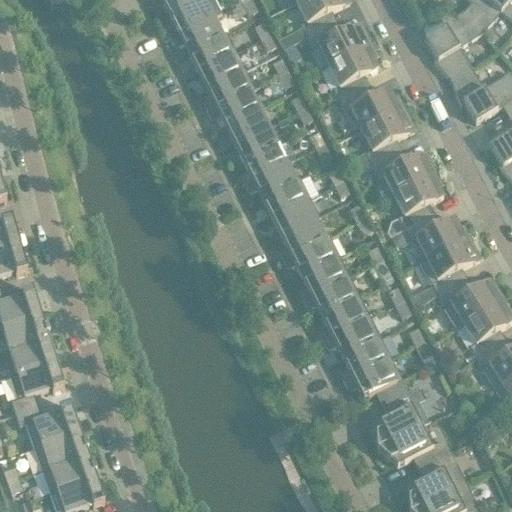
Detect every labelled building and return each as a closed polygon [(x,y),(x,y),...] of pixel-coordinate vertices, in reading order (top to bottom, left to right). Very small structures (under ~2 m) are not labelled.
[(46,0),(51,9),(68,0),(46,0)] [(158,0),(169,22),(207,3),(205,0),(158,0)] [(237,0),(242,8),(251,4),(248,0),(237,0)] [(345,0),(309,0),(296,7),(306,27),(300,30),(306,42),(331,30),(326,19),(349,7),(345,0)] [(511,27),(511,0),(464,0),(463,2),(470,8),(463,16),(482,38),(500,18),(511,27)] [(207,3),(169,22),(174,32),(167,36),(171,44),(211,23),(203,6),(208,4),(207,3)] [(257,16),(251,4),(242,8),(248,20),(257,16)] [(450,86),(471,73),(459,53),(482,38),(463,16),(454,22),(449,13),(437,21),(444,32),(424,44),(437,65),(435,67),(434,65),(433,66),(450,86)] [(187,58),(226,39),(225,38),(220,40),(211,23),(171,44),(175,52),(182,48),(187,58)] [(254,32),(260,45),(269,40),(263,28),(254,32)] [(331,30),(306,42),(312,54),(318,51),(328,71),(371,50),(360,28),(337,40),(331,30)] [(226,39),(187,58),(197,76),(235,57),(226,39)] [(275,52),(269,40),(260,45),(266,57),(275,52)] [(371,50),(328,71),(338,91),(333,94),(339,106),(364,94),(359,83),(378,73),(373,63),(377,61),(371,50)] [(206,95),(244,75),(235,57),(197,76),(206,95)] [(272,69),(278,81),(287,76),(281,64),(272,69)] [(471,73),(450,86),(460,110),(461,110),(460,108),(462,107),(475,128),(501,112),(508,123),(511,120),(511,81),(509,77),(484,93),(471,73)] [(211,105),(204,109),(208,117),(253,94),(244,75),(206,95),(211,105)] [(294,89),(287,76),(278,81),(285,93),(294,89)] [(253,94),(208,117),(212,125),(219,121),(224,131),(257,114),(249,97),(254,95),(253,94)] [(364,94),(339,106),(345,118),(350,116),(360,135),(403,114),(398,102),(394,104),(389,94),(369,104),(364,94)] [(291,105),(297,117),(306,113),(300,101),(291,105)] [(312,125),(306,113),(297,117),(303,129),(312,125)] [(257,114),(224,131),(234,149),(267,132),(257,114)] [(403,114),(360,135),(371,155),(365,158),(371,170),(396,158),(391,147),(414,135),(403,114)] [(511,120),(508,123),(511,129),(511,136),(489,150),(502,171),(500,173),(499,171),(498,172),(511,188),(511,120)] [(267,132),(234,149),(243,168),(276,151),(267,132)] [(309,142),(315,154),(324,149),(318,137),(309,142)] [(330,161),(324,149),(315,154),(321,166),(330,161)] [(248,178),(240,182),(244,190),(285,169),(276,151),(243,168),(248,178)] [(396,158),(371,170),(378,183),(383,180),(393,200),(436,178),(425,157),(402,169),(396,158)] [(285,169),(244,190),(248,198),(256,194),(261,204),(299,185),(299,184),(294,187),(285,169)] [(328,178),(334,191),(343,186),(337,174),(328,178)] [(436,178),(393,200),(403,220),(398,222),(404,235),(429,222),(423,211),(443,201),(438,192),(442,190),(436,178)] [(299,185),(261,204),(271,223),(309,203),(299,185)] [(349,198),(343,186),(334,191),(340,203),(349,198)] [(309,203),(271,223),(280,241),(318,222),(309,203)] [(349,214),(356,228),(365,223),(358,210),(349,214)] [(286,253),(278,257),(283,265),(328,242),(328,241),(323,243),(313,225),(318,222),(280,241),(286,253)] [(429,222),(404,235),(410,247),(416,244),(425,263),(418,267),(418,268),(468,242),(463,231),(459,233),(454,223),(434,233),(429,222)] [(0,229),(0,255),(19,250),(20,249),(18,241),(16,241),(11,223),(0,226),(0,227),(1,230),(0,229)] [(372,237),(365,223),(356,228),(363,241),(372,237)] [(328,242),(283,265),(287,273),(294,269),(300,282),(338,262),(328,242)] [(468,242),(418,268),(429,289),(431,288),(437,300),(462,287),(456,276),(479,264),(468,242)] [(0,294),(0,295),(0,293),(0,281),(14,277),(15,280),(27,277),(19,250),(0,255),(0,294)] [(367,256),(374,270),(383,265),(376,252),(367,256)] [(306,294),(299,298),(303,306),(349,283),(338,262),(300,282),(306,294)] [(390,279),(383,265),(374,270),(381,283),(390,279)] [(349,283),(303,306),(307,314),(315,310),(321,322),(359,303),(349,283)] [(456,333),(503,304),(490,283),(468,297),(462,287),(437,300),(444,312),(443,313),(456,333)] [(388,297),(394,311),(403,306),(397,293),(388,297)] [(0,333),(40,321),(32,294),(21,298),(22,301),(4,307),(0,295),(0,294),(0,333)] [(327,334),(320,338),(324,346),(369,323),(359,303),(321,322),(327,334)] [(503,304),(456,333),(456,334),(463,330),(474,348),(469,351),(477,363),(500,348),(494,338),(511,326),(511,325),(507,317),(510,315),(503,304)] [(410,319),(403,306),(394,311),(401,324),(410,319)] [(40,321),(0,333),(0,334),(2,334),(9,356),(48,344),(40,321)] [(369,323),(324,346),(328,354),(335,351),(341,363),(380,344),(369,323)] [(408,338),(415,351),(424,347),(417,333),(408,338)] [(9,381),(55,367),(55,366),(56,366),(54,358),(52,358),(48,344),(9,356),(17,378),(9,381)] [(348,375),(340,379),(344,387),(390,364),(380,344),(341,363),(348,375)] [(431,360),(424,347),(415,351),(422,364),(431,360)] [(500,348),(477,363),(483,373),(481,374),(494,394),(511,382),(511,354),(507,358),(500,348)] [(390,364),(344,387),(348,395),(356,391),(362,405),(363,405),(364,405),(364,404),(377,397),(384,393),(401,385),(390,364)] [(55,367),(9,381),(17,405),(10,407),(15,419),(38,412),(33,400),(51,394),(52,397),(63,393),(55,367)] [(511,382),(494,394),(507,415),(509,414),(511,418),(511,382)] [(388,420),(374,427),(376,454),(421,431),(428,428),(417,407),(422,405),(416,392),(416,391),(406,396),(401,385),(384,393),(377,397),(388,420)] [(38,412),(15,419),(19,432),(25,430),(33,453),(78,437),(69,411),(58,415),(59,418),(42,424),(38,412)] [(421,431),(376,454),(397,471),(418,460),(423,470),(449,457),(443,446),(432,452),(421,431)] [(41,476),(86,460),(78,437),(33,453),(41,476)] [(429,480),(407,491),(408,511),(420,511),(465,489),(449,457),(423,470),(429,480)] [(86,460),(41,476),(49,498),(94,482),(86,460)] [(3,477),(7,488),(19,483),(15,472),(3,477)] [(94,482),(49,498),(53,511),(84,511),(91,510),(92,511),(94,511),(104,509),(94,482)] [(23,495),(19,483),(7,488),(10,499),(23,495)] [(476,511),(465,489),(420,511),(476,511)]
